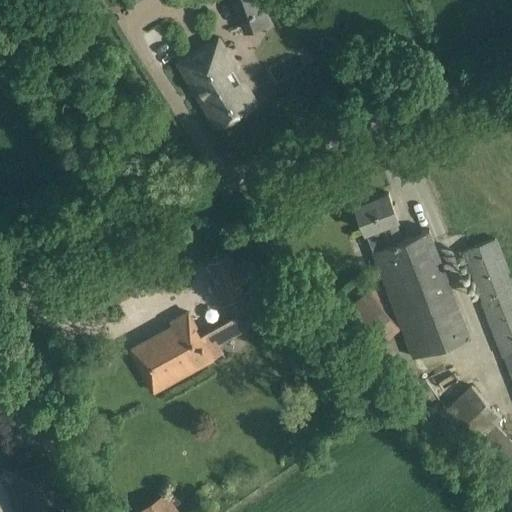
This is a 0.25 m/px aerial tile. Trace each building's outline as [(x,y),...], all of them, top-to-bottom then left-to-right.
[(270,24),(261,0),(231,0),(243,33),(270,24)] [(237,65),(221,37),(180,61),(218,124),(254,103),(233,67),(237,65)] [(402,239),(395,219),(398,218),(388,192),(369,200),(368,197),(357,201),(358,204),(355,205),(372,251),(402,239)] [(402,239),(372,251),(413,357),(470,336),(429,229),(402,239)] [(511,277),(496,237),(461,250),(501,356),(503,356),(511,379),(511,277)] [(228,251),(208,259),(224,301),(231,298),(238,315),(200,336),(195,328),(196,327),(188,312),(170,322),(172,325),(130,349),(151,388),(223,353),(218,344),(254,324),(242,294),(244,293),(240,281),(257,274),(251,259),(234,265),(228,251)] [(399,328),(369,291),(338,317),(369,354),(399,328)] [(501,417),(471,385),(446,408),(504,471),(511,463),(511,441),(495,423),(501,417)] [(56,392),(35,400),(41,415),(52,411),(62,407),(56,392)] [(67,422),(62,407),(52,411),(57,426),(67,422)] [(65,511),(72,510),(52,457),(13,471),(28,511),(65,511)] [(141,511),(184,511),(168,488),(139,508),(141,511)]
